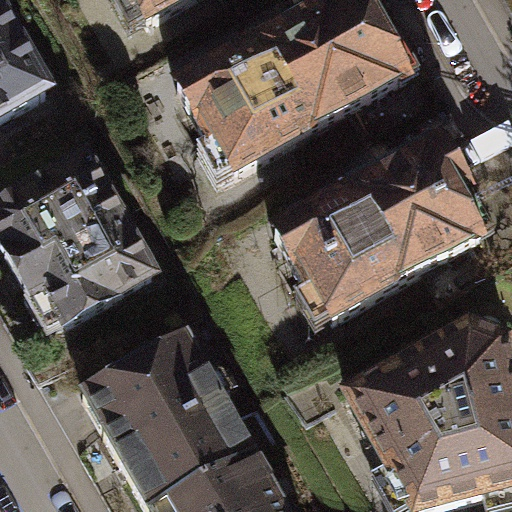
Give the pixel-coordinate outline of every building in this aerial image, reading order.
[(126,0),(129,0),(148,31),(204,0),(126,0)] [(358,0),(343,0),(176,97),(208,152),(216,153),(235,184),(409,88),(358,0)] [(0,127),(47,102),(0,20),(0,127)] [(441,146),(271,240),(305,299),(313,295),(331,328),(479,245),(457,205),(470,198),(441,146)] [(85,166),(0,213),(0,253),(27,300),(41,292),(63,331),(151,282),(85,166)] [(482,323),(346,403),(408,511),(452,511),(511,494),(511,375),(504,345),(502,333),(494,325),(482,323)] [(81,405),(141,511),(165,511),(253,462),(186,345),(81,405)] [(165,511),(282,511),(253,462),(165,511)]
